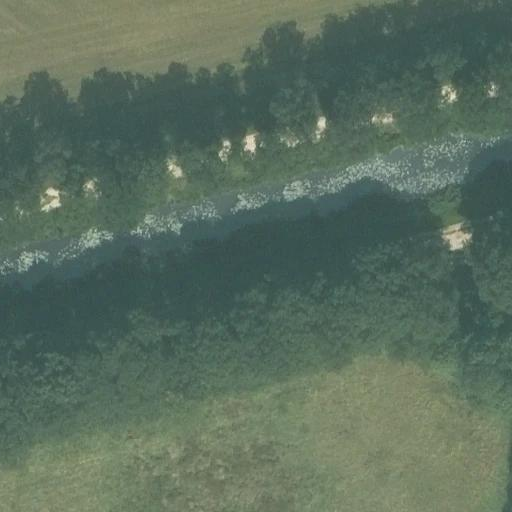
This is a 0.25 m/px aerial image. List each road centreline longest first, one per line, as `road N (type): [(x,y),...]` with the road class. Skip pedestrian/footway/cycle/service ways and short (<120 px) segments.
road 1 (track): [(0,350),(511,216)]
road 2 (track): [(511,80),(0,211)]
road 3 (unclassified): [(511,248),(435,257),(368,252)]
